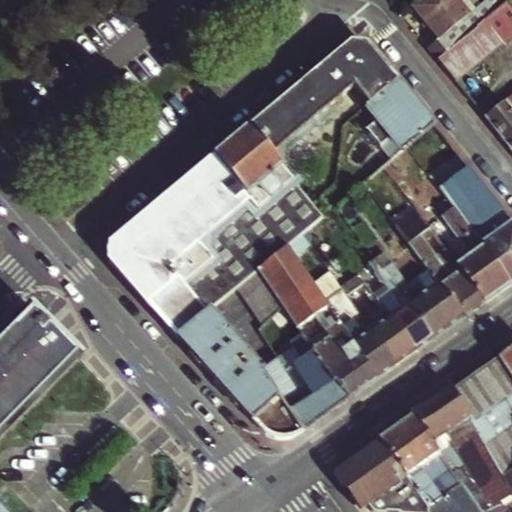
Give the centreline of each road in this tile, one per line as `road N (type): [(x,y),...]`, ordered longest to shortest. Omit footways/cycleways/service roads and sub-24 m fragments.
road 1 (residential): [(511,190),(347,6),(46,248)]
road 2 (residential): [(46,248),(253,493)]
road 3 (secondary): [(511,317),(253,493)]
